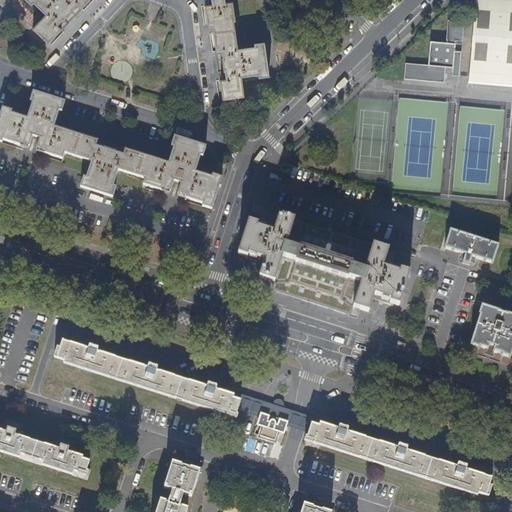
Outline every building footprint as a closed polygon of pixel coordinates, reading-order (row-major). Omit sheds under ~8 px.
[(25,0),(31,6),(34,3),(47,15),(33,30),(48,44),(67,24),(68,24),(71,20),(76,16),(75,15),(89,0),(25,0)] [(202,0),(203,6),(205,6),(207,26),(212,25),(216,59),(215,60),(216,66),(217,72),(219,72),(222,99),(244,96),(241,76),(260,74),(260,78),(270,76),(265,43),(256,44),(255,47),(237,50),(234,22),(235,21),(233,2),(234,2),(233,0),(202,0)] [(511,0),(475,0),(469,83),(511,87),(511,0)] [(409,79),(448,82),(449,65),(456,66),(456,74),(463,75),(465,50),(458,50),(459,39),(466,40),(467,21),(452,19),(450,42),(435,40),(433,64),(410,62),(409,79)] [(212,210),(222,177),(213,174),(211,177),(195,172),(200,156),(202,157),(205,147),(174,138),(171,147),(173,148),(168,164),(116,148),(117,146),(111,144),(105,142),(105,144),(53,128),(59,112),(61,112),(64,102),(33,92),(29,103),(33,104),(27,119),(10,114),(11,111),(2,109),(0,115),(0,142),(1,143),(2,141),(19,146),(20,144),(31,148),(44,152),(43,153),(62,159),(64,154),(93,162),(87,179),(84,178),(81,188),(113,198),(116,188),(113,187),(119,171),(145,179),(143,185),(160,190),(161,188),(174,192),(186,196),(186,198),(203,203),(202,206),(212,210)] [(275,171),(286,175),(289,165),(278,161),(275,171)] [(354,307),(360,308),(369,311),(374,299),(375,294),(391,299),(389,302),(390,303),(399,305),(410,273),(400,269),(399,273),(383,268),(389,250),(280,215),(273,233),(257,227),(258,225),(256,225),(253,232),(246,256),(247,257),(247,258),(248,259),(250,253),(266,258),(263,263),(259,275),(267,278),(275,281),(272,289),(311,301),(352,314),(354,307)] [(253,232),(256,225),(249,223),(239,254),(246,256),(253,232)] [(498,245),(450,229),(449,231),(450,232),(445,247),(463,252),(462,257),(465,258),(463,262),(466,263),(469,264),(470,259),(474,260),(475,256),(492,262),(496,247),(497,247),(498,245)] [(250,253),(248,259),(256,261),(263,263),(266,258),(250,253)] [(264,287),(272,290),(272,289),(275,281),(267,278),(264,287)] [(375,294),(374,299),(385,302),(390,304),(390,303),(389,302),(391,299),(375,294)] [(499,311),(481,305),(479,314),(480,314),(470,344),(478,347),(478,346),(489,349),(501,353),(501,354),(509,357),(511,348),(511,314),(506,313),(505,314),(499,312),(499,311)] [(352,315),(358,317),(360,308),(354,307),(352,314),(352,315)] [(235,418),(238,409),(240,401),(233,399),(234,396),(220,391),(223,384),(228,386),(231,379),(219,375),(218,379),(210,376),(211,373),(200,369),(198,376),(204,378),(201,385),(161,372),(164,365),(169,367),(171,360),(160,356),(158,360),(151,357),(152,354),(141,350),(138,357),(144,359),(142,366),(102,354),(105,347),(110,348),(112,341),(101,337),(100,341),(92,338),(93,335),(82,331),(80,338),(85,340),(83,347),(63,341),(60,350),(57,350),(54,358),(64,361),(64,363),(235,418)] [(298,426),(309,430),(312,423),(314,416),(302,412),(295,410),(284,407),(283,412),(271,408),(273,403),(261,400),(256,398),(243,394),(240,401),(238,409),(251,413),(260,416),(261,414),(269,417),(270,414),(279,417),(279,420),(288,423),(298,426)] [(283,412),(284,407),(284,402),(280,399),(275,399),(273,403),(271,408),(283,412)] [(312,423),(309,430),(306,441),(478,495),(478,493),(488,496),(491,487),(489,487),(492,478),(471,471),(474,464),(479,465),(481,459),(469,455),(468,459),(460,457),(462,453),(450,449),(448,456),(454,458),(451,465),(412,453),(414,445),(419,446),(421,440),(410,436),(409,440),(401,437),(402,434),(390,430),(389,437),(394,439),(392,446),(352,434),(354,426),(360,428),(362,421),(351,417),(350,421),(342,418),(343,415),(331,411),(329,418),(335,420),(332,428),(320,423),(319,426),(312,423)] [(284,434),(288,423),(279,420),(279,417),(270,414),(269,417),(261,414),(260,416),(257,425),(263,426),(260,435),(275,440),(278,431),(284,434)] [(0,452),(86,480),(89,471),(86,471),(89,462),(82,459),(83,457),(71,454),(67,452),(68,448),(73,449),(75,442),(67,439),(58,436),(55,443),(60,445),(59,450),(54,448),(19,437),(15,436),(16,431),(21,432),(23,425),(15,422),(5,419),(3,427),(8,428),(6,433),(1,431),(0,431),(0,452)] [(191,497),(199,472),(185,468),(172,464),(164,488),(172,491),(167,503),(160,501),(156,511),(186,511),(187,509),(179,507),(183,494),(191,497)]
